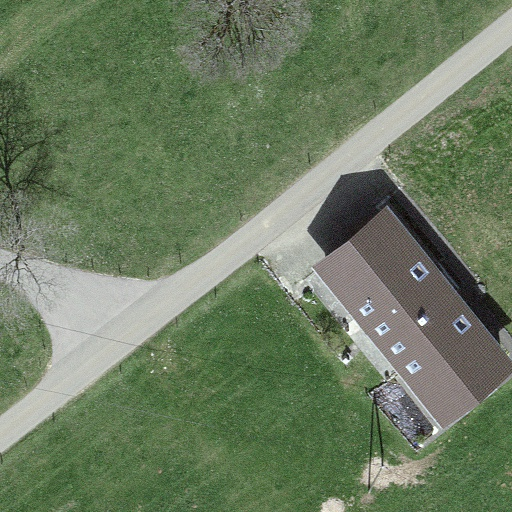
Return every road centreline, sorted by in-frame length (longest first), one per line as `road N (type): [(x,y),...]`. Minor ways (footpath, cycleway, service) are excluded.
road 1 (unclassified): [(511,25),(0,444)]
road 2 (track): [(0,266),(152,323)]
